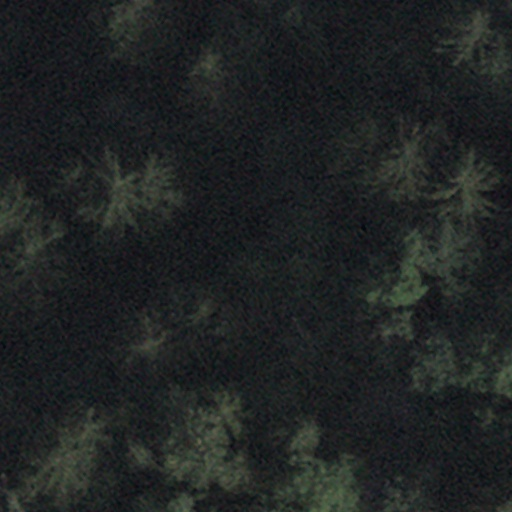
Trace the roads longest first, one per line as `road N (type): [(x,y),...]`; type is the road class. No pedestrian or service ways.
road 1 (track): [(281,511),(350,391)]
road 2 (track): [(395,511),(383,502),(384,445),(350,391)]
